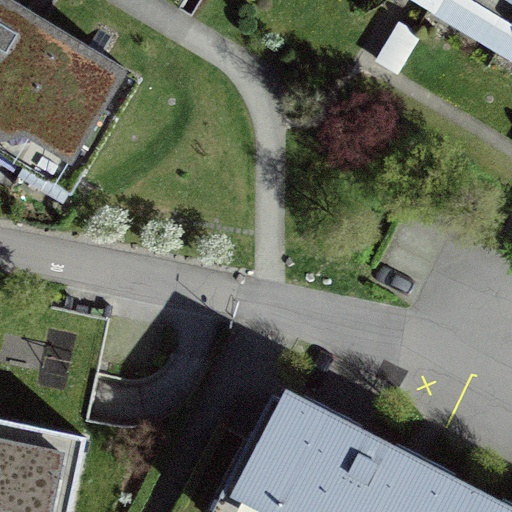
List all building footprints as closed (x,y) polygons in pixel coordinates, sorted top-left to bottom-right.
[(511,0),(455,0),(511,34),(511,0)] [(0,167),(68,208),(138,90),(0,8),(0,167)] [(469,511),(477,497),(288,397),(226,511),(469,511)] [(0,511),(68,511),(83,436),(0,419),(0,511)] [(505,511),(477,497),(469,511),(505,511)]
